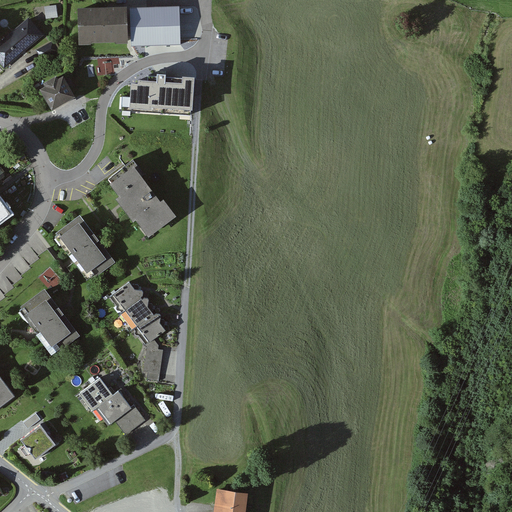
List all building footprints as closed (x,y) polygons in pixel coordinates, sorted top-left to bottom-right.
[(127,1),(78,3),(79,40),(91,39),(92,37),(115,37),(117,39),(128,38),(127,1)] [(181,1),(129,2),(131,43),(182,41),(181,1)] [(0,63),(4,68),(43,35),(28,17),(0,41),(0,63)] [(41,61),(59,51),(53,41),(36,51),(39,56),(41,61)] [(192,116),(196,68),(146,65),(146,70),(138,70),(137,76),(131,76),(131,88),(120,87),(119,111),(131,129),(189,134),(190,116),(192,116)] [(40,89),(52,110),(75,97),(63,76),(58,78),(56,75),(43,83),(45,86),(40,89)] [(160,195),(134,159),(110,177),(119,190),(116,193),(133,217),(136,215),(143,225),(141,227),(146,234),(177,212),(163,193),(160,195)] [(0,224),(14,214),(0,195),(0,224)] [(117,264),(83,216),(60,233),(94,280),(117,264)] [(110,297),(122,313),(141,298),(129,282),(110,297)] [(82,336),(47,290),(24,308),(59,354),(82,336)] [(122,313),(134,329),(154,314),(141,298),(122,313)] [(134,329),(146,345),(166,330),(154,314),(134,329)] [(101,375),(79,390),(92,409),(99,404),(111,420),(115,417),(126,433),(146,419),(134,403),(132,405),(119,387),(113,391),(101,375)] [(0,409),(16,398),(0,376),(0,409)] [(36,413),(24,422),(26,424),(28,427),(40,419),(36,413)] [(57,445),(44,427),(23,441),(37,460),(57,445)] [(246,511),(249,491),(216,487),(212,510),(219,511),(246,511)]
